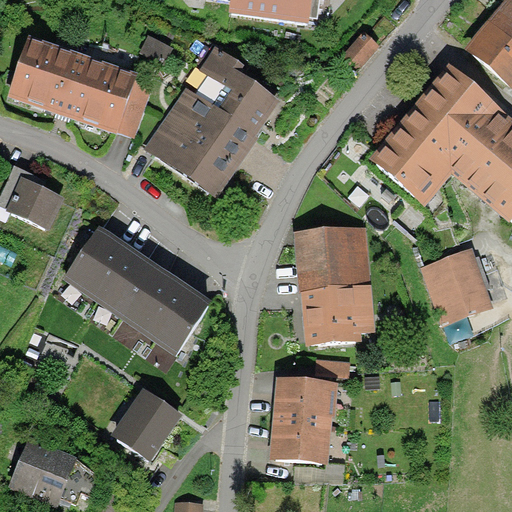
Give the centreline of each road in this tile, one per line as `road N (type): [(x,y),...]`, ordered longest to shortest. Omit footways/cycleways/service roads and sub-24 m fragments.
road 1 (residential): [(255,267),(325,128),(432,0)]
road 2 (residential): [(0,125),(54,148),(229,259),(255,267)]
road 3 (residential): [(228,511),(255,267)]
